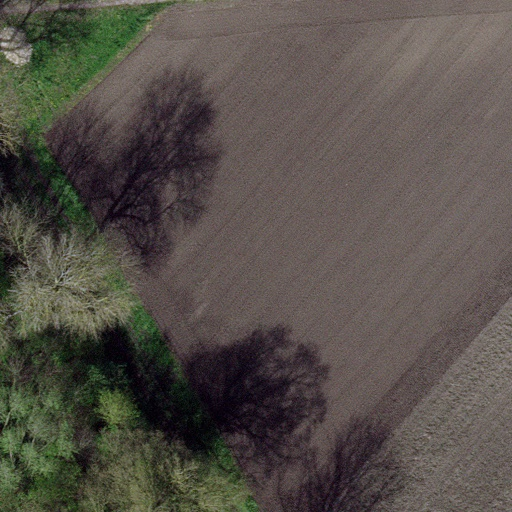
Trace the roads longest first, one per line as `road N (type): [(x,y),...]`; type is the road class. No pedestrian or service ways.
road 1 (track): [(0,163),(226,511)]
road 2 (track): [(0,22),(313,0)]
